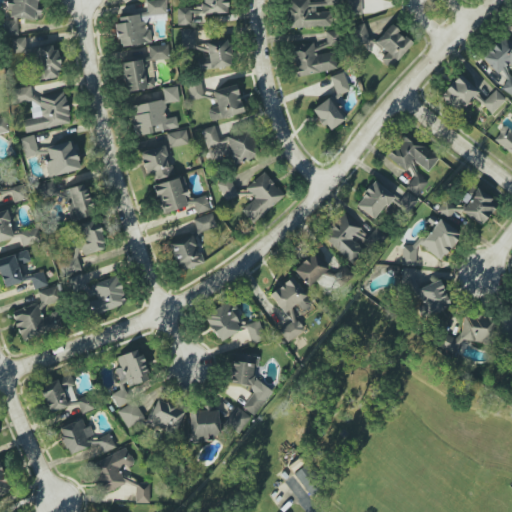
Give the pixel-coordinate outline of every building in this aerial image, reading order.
[(7,0),(7,18),(38,19),(38,0),(7,0)] [(119,47),(150,43),(147,22),(167,19),(164,0),(155,0),(145,1),(147,13),(115,17),(119,47)] [(225,0),(202,0),(202,14),(226,13),(225,0)] [(345,0),(345,15),(360,15),(360,0),(345,0)] [(176,7),(177,25),(191,25),(190,12),(200,12),(199,7),(176,7)] [(3,35),(18,35),(17,20),(2,21),(3,35)] [(369,42),(364,24),(351,27),(357,46),(369,42)] [(393,69),(411,39),(387,25),(375,45),(386,51),(380,61),(393,69)] [(180,48),(195,48),(194,29),(179,29),(180,48)] [(336,70),(333,49),(337,48),(335,32),(324,33),(327,53),(315,55),(313,41),(290,44),(295,76),(336,70)] [(508,63),(511,67),(511,43),(503,34),(480,56),(497,74),(508,63)] [(25,38),(11,39),(12,54),(26,54),(25,38)] [(198,69),(231,67),(230,40),(206,42),(207,58),(197,59),(198,69)] [(58,78),(56,45),(34,47),(37,80),(58,78)] [(121,62),(124,91),(154,89),(152,76),(148,76),(147,61),(168,59),(167,45),(148,46),(149,59),(121,62)] [(350,90),(342,72),(329,77),(336,96),(350,90)] [(439,96),(458,113),(478,92),(459,75),(439,96)] [(501,89),(510,96),(511,93),(511,78),(510,77),(501,89)] [(203,98),(200,80),(187,83),(190,100),(203,98)] [(244,112),(235,84),(212,91),(217,107),(207,109),(211,122),(244,112)] [(70,125),(65,92),(32,97),(30,86),(12,89),(15,104),(30,101),(32,118),(23,120),(25,131),(70,125)] [(164,103),(179,101),(177,86),(162,88),(164,103)] [(505,100),(495,90),(481,104),(490,114),(505,100)] [(330,130),(346,118),(330,96),(311,110),(322,126),(325,124),(330,130)] [(178,128),(176,117),(165,119),(162,100),(129,106),(134,136),(178,128)] [(511,155),(511,112),(510,115),(511,117),(511,133),(505,126),(494,137),(511,155)] [(0,133),(8,132),(4,116),(0,117),(0,133)] [(257,157),(248,129),(219,139),(214,125),(201,130),(208,152),(227,146),(233,165),(257,157)] [(427,172),(438,158),(406,131),(386,155),(405,170),(413,160),(427,172)] [(25,158),(38,154),(33,135),(19,139),(25,158)] [(48,178),(80,169),(72,140),(45,148),(49,161),(44,162),(48,178)] [(241,210),(251,223),(284,197),(264,172),(245,187),(254,199),(241,210)] [(426,182),(416,174),(406,188),(416,196),(426,182)] [(161,214),(193,204),(196,214),(210,209),(205,195),(190,199),(183,176),(152,185),(161,214)] [(237,196),(230,178),(217,183),(224,201),(237,196)] [(393,196),(374,181),(354,205),(373,220),(393,196)] [(71,221),(93,214),(84,183),(62,190),(71,221)] [(26,199),(22,185),(10,188),(14,203),(26,199)] [(448,220),(457,208),(480,226),(497,203),(472,185),(455,208),(444,200),(436,211),(448,220)] [(398,205),(410,212),(418,199),(406,192),(398,205)] [(39,242),(35,228),(15,233),(9,209),(0,211),(0,241),(19,237),(22,246),(39,242)] [(363,231),(344,212),(321,236),(350,263),(363,249),(357,244),(361,239),(358,236),(363,231)] [(193,219),(197,233),(216,227),(211,213),(193,219)] [(84,256),(106,248),(95,219),(74,227),(84,256)] [(204,263),(200,252),(197,253),(191,233),(168,241),(178,272),(204,263)] [(401,265),(415,266),(415,247),(402,246),(401,265)] [(81,271),(74,247),(66,250),(68,257),(56,261),(62,277),(81,271)] [(0,278),(2,287),(31,280),(33,289),(47,286),(43,271),(25,276),(21,264),(30,262),(27,250),(0,257),(0,278)] [(308,287),(328,269),(313,252),(293,271),(308,287)] [(440,280),(418,288),(415,282),(416,268),(401,268),(400,286),(406,301),(417,301),(420,310),(420,317),(435,318),(443,315),(443,307),(449,305),(440,280)] [(126,304),(117,277),(81,289),(91,316),(126,304)] [(269,293),(290,322),(278,331),(287,343),(308,328),(300,317),(314,307),(292,277),(269,293)] [(41,305),(60,300),(56,286),(37,291),(41,305)] [(251,344),(265,338),(257,319),(240,327),(233,310),(234,309),(231,302),(204,314),(215,341),(245,328),(251,344)] [(12,310),(19,339),(62,329),(58,311),(40,315),(37,304),(12,310)] [(439,333),(435,349),(460,355),(463,339),(487,345),(493,320),(464,313),(458,337),(439,333)] [(115,357),(119,367),(113,369),(121,390),(111,393),(116,406),(132,401),(128,387),(150,379),(139,349),(115,357)] [(229,384),(243,385),(253,391),(242,408),(255,417),(273,391),(251,376),(257,366),(258,357),(231,355),(229,384)] [(67,408),(61,389),(73,385),(70,376),(39,385),(47,413),(67,408)] [(76,403),(80,414),(93,409),(88,395),(75,400),(70,387),(62,390),(68,406),(76,403)] [(146,424),(173,436),(184,411),(156,399),(146,424)] [(117,411),(127,427),(143,417),(133,401),(117,411)] [(190,439),(219,438),(217,405),(201,405),(201,411),(188,411),(190,439)] [(225,423),(239,434),(251,418),(237,407),(225,423)] [(115,448),(109,433),(92,439),(84,418),(58,427),(68,455),(85,449),(88,458),(115,448)] [(119,470),(133,463),(126,448),(89,465),(102,494),(125,484),(119,470)] [(0,495),(10,491),(0,466),(0,495)] [(149,503),(148,483),(134,483),(135,503),(149,503)]
